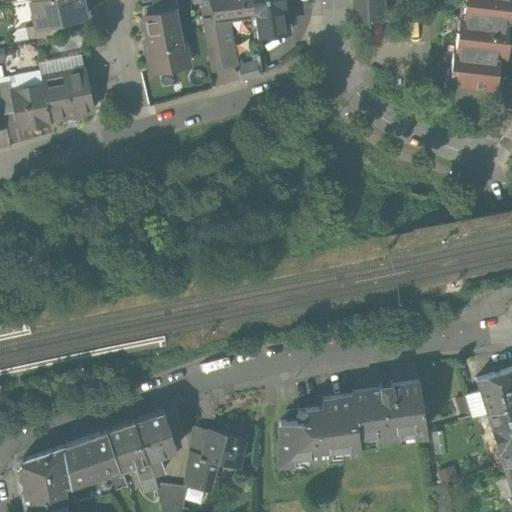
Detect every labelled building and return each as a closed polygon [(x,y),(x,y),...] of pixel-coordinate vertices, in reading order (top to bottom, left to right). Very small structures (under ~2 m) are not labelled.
[(87,18),(83,0),(35,0),(30,1),(36,28),(36,29),(57,24),(87,18)] [(149,42),(149,43),(179,37),(171,0),(152,0),(153,2),(154,6),(142,8),(149,42)] [(252,0),(203,0),(204,32),(226,33),(226,20),(255,16),(252,0)] [(283,0),(252,0),(255,16),(257,34),(288,30),(283,0)] [(352,0),(354,22),(385,21),(383,0),(352,0)] [(511,0),(467,0),(466,17),(459,17),(459,18),(462,18),(460,31),(457,31),(455,53),(452,53),(450,69),(459,70),(458,83),(455,83),(455,84),(497,88),(500,56),(508,57),(509,45),(504,45),(505,38),(507,38),(511,0)] [(60,37),(57,24),(36,29),(36,28),(26,30),(29,44),(60,37)] [(229,35),(226,33),(204,32),(210,69),(234,64),(229,35)] [(181,47),(179,37),(149,43),(149,42),(145,42),(151,74),(156,74),(159,89),(174,86),(171,71),(189,68),(185,46),(181,47)] [(0,64),(8,63),(6,49),(0,50),(0,64)] [(80,57),(39,66),(40,70),(42,80),(84,71),(80,57)] [(261,76),(260,61),(238,67),(240,81),(261,76)] [(0,78),(0,82),(9,81),(11,91),(43,85),(42,80),(40,70),(0,78)] [(42,80),(43,85),(51,123),(93,114),(84,71),(42,80)] [(9,81),(0,82),(0,100),(3,116),(15,114),(10,91),(11,91),(9,81)] [(51,126),(51,123),(43,85),(11,91),(10,91),(15,114),(19,132),(51,126)] [(479,391),(486,412),(511,403),(511,367),(475,379),(479,391)] [(352,389),(352,393),(359,440),(375,438),(375,442),(389,440),(388,436),(396,435),(397,439),(408,438),(412,433),(426,431),(419,378),(391,382),(391,381),(379,383),(379,385),(352,389)] [(457,422),(486,412),(479,391),(449,401),(457,422)] [(360,449),(359,440),(352,393),(322,398),(323,406),(284,411),(286,421),(279,422),(278,464),(301,460),(307,465),(311,459),(326,457),(326,454),(360,449)] [(511,403),(486,412),(503,467),(511,463),(511,403)] [(162,410),(133,421),(146,459),(159,455),(176,449),(162,410)] [(133,464),(146,459),(133,421),(105,431),(118,469),(133,464)] [(198,428),(186,485),(207,490),(215,462),(235,467),(242,441),(228,435),(198,428)] [(71,486),(118,469),(105,431),(63,446),(71,486)] [(17,467),(25,507),(64,502),(62,487),(71,486),(63,446),(24,459),(17,467)] [(159,455),(146,459),(152,474),(164,470),(159,455)] [(155,482),(152,474),(146,459),(133,464),(144,494),(156,489),(155,482)] [(511,463),(503,467),(511,496),(511,463)] [(442,486),(446,484),(459,480),(455,467),(438,472),(442,486)] [(186,485),(155,482),(156,489),(161,511),(186,511),(187,508),(181,506),(186,485)] [(442,486),(434,488),(437,511),(450,511),(446,484),(442,486)] [(25,507),(26,511),(66,511),(64,502),(25,507)]
